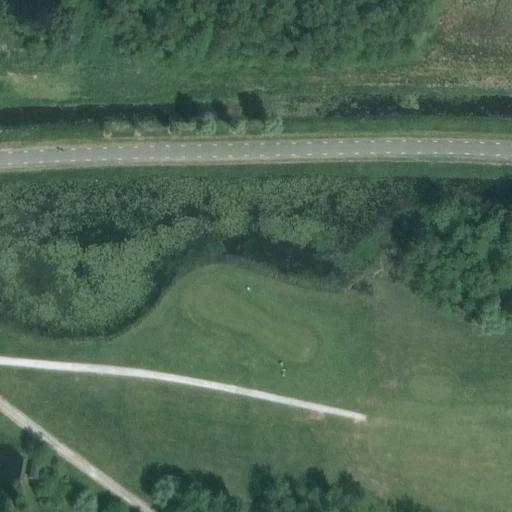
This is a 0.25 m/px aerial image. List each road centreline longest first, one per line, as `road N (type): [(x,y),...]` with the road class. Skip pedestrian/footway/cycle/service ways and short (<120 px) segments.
road 1 (unclassified): [(511,153),(0,163)]
road 2 (track): [(0,362),(134,373),(363,418)]
road 3 (track): [(0,406),(143,511)]
